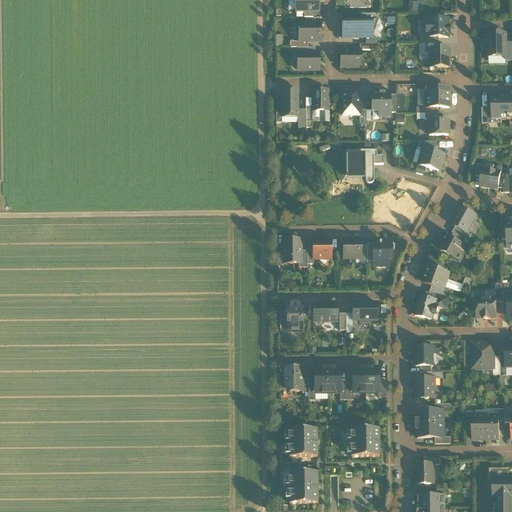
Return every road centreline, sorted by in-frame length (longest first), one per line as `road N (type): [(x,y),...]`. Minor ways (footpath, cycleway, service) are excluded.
road 1 (track): [(266,511),(260,0)]
road 2 (track): [(0,215),(262,213)]
road 3 (residential): [(419,250),(389,231),(287,231)]
road 4 (residential): [(465,78),(332,81)]
road 5 (residential): [(401,295),(278,296)]
